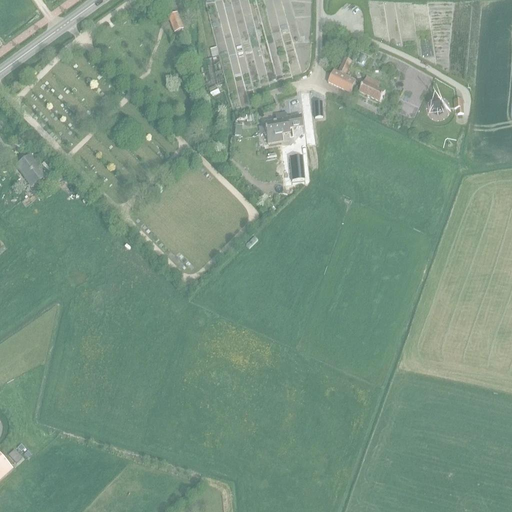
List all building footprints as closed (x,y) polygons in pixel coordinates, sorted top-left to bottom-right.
[(174,33),(183,29),(176,14),(168,17),(174,33)] [(355,49),(371,56),(373,52),(356,45),(355,49)] [(345,75),(351,62),(345,59),(339,72),(345,75)] [(355,83),(355,82),(334,71),(328,84),(350,94),(355,83)] [(380,103),(385,93),(377,89),(380,84),(367,78),(359,93),(380,103)] [(457,115),(463,115),(463,100),(454,101),(454,110),(457,109),(457,115)] [(314,119),(323,118),(322,102),(314,103),(314,119)] [(443,113),(443,106),(438,103),(432,106),(432,112),(438,116),(443,113)] [(264,127),(259,128),(260,136),(266,135),(267,145),(282,142),(281,136),(289,135),(289,130),(302,128),(301,116),(287,119),(286,114),(275,116),(276,121),(264,124),(264,127)] [(31,188),(45,179),(30,158),(16,167),(31,188)] [(65,177),(47,160),(43,164),(60,181),(65,177)] [(0,482),(12,471),(0,457),(0,482)]
